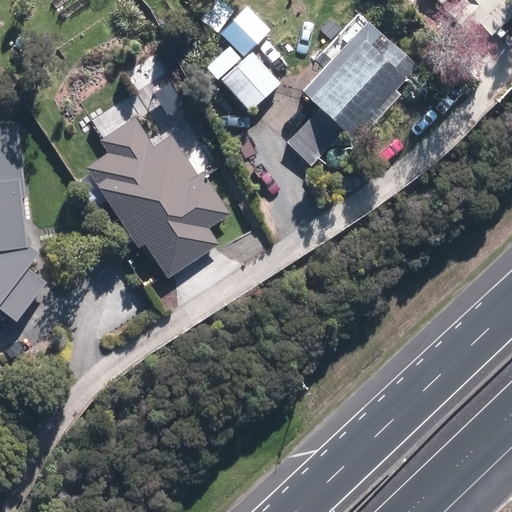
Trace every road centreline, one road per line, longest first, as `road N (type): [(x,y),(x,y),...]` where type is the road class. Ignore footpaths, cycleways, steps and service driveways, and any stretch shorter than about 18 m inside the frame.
road 1 (motorway): [(291,511),(511,301)]
road 2 (motorway): [(511,409),(404,511)]
